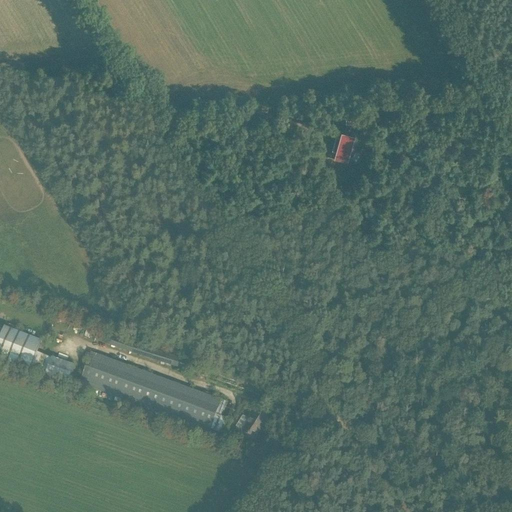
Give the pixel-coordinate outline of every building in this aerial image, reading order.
[(336,151),(335,155),(349,158),(355,133),(341,129),(338,144),(334,143),(332,150),(336,151)] [(0,363),(28,374),(42,343),(6,329),(0,343),(0,363)] [(91,354),(79,386),(209,434),(221,402),(91,354)] [(176,369),(179,359),(165,355),(161,365),(176,369)] [(68,387),(75,367),(50,359),(43,378),(68,387)] [(254,442),(268,421),(252,412),(247,420),(249,421),(241,434),(254,442)]
